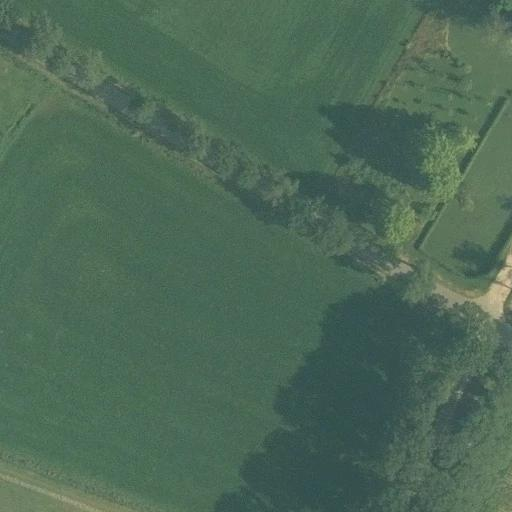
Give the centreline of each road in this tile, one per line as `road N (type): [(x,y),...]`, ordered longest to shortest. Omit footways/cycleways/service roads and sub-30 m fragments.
road 1 (tertiary): [(0,26),(492,328)]
road 2 (unclassified): [(407,511),(492,328)]
